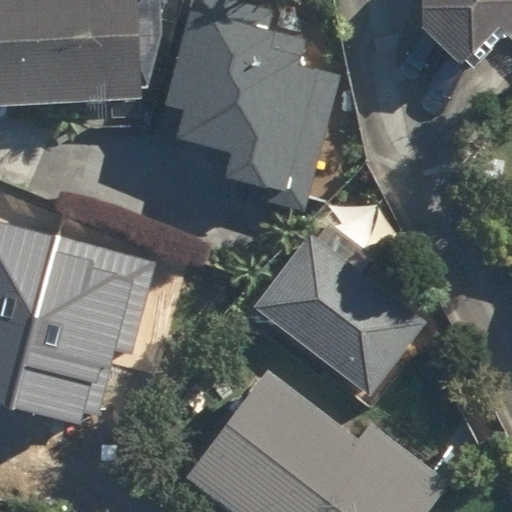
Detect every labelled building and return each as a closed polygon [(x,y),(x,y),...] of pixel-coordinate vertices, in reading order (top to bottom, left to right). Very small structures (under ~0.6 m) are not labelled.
[(118,0),(0,0),(0,116),(125,109),(118,0)] [(511,0),(400,0),(384,19),(460,85),(501,38),(511,47),(511,0)] [(260,38),(173,16),(148,114),(163,118),(155,151),(212,165),(206,188),(271,205),(306,67),(256,55),(260,38)] [(0,217),(0,423),(5,403),(109,431),(155,259),(0,217)] [(370,259),(321,225),(306,247),(295,239),(240,318),(365,405),(421,325),(355,280),(370,259)] [(338,448),(252,378),(167,483),(202,511),(419,511),(436,492),(355,427),(338,448)]
